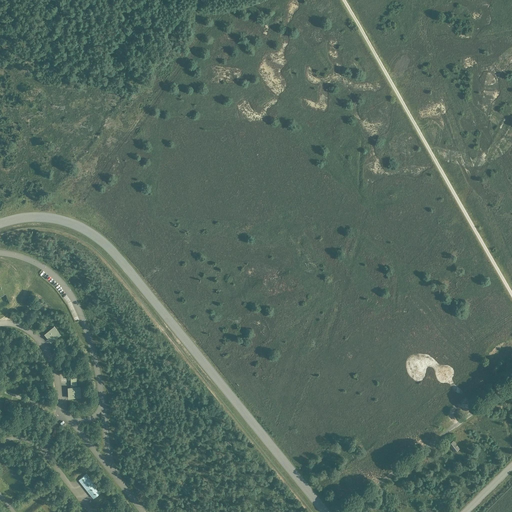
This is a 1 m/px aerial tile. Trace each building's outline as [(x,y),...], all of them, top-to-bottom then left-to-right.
[(54,326),(46,333),(53,341),(61,335),(54,326)] [(80,387),(70,387),(70,398),(81,397),(80,387)] [(6,399),(4,406),(14,409),(17,402),(6,399)] [(455,452),(459,449),(453,441),(449,445),(455,452)] [(86,474),(79,480),(94,498),(101,493),(86,474)]
